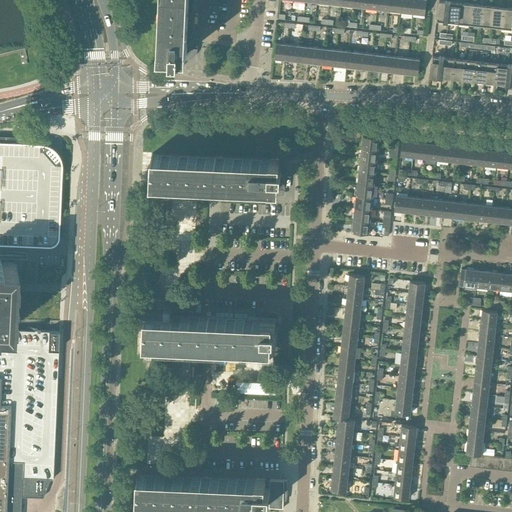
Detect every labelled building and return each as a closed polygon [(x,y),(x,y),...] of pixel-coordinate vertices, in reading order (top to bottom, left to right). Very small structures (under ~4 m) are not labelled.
[(159,51),(165,52),(165,51),(171,51),(171,52),(171,54),(174,54),(179,54),(179,56),(179,57),(180,57),(181,58),(182,58),(184,59),(185,59),(186,59),(187,59),(188,58),(189,58),(191,58),(192,57),(193,56),(194,48),(194,47),(191,47),(191,38),(187,38),(188,0),(160,0),(160,41),(159,41),(159,51)] [(377,0),(376,8),(388,9),(388,0),(377,0)] [(388,0),(388,9),(400,10),(401,0),(388,0)] [(401,0),(400,10),(412,12),(413,0),(401,0)] [(413,0),(412,12),(424,13),(425,0),(413,0)] [(448,21),(450,1),(451,0),(447,0),(445,0),(446,0),(443,0),(439,0),(437,19),(443,20),(443,21),(448,21)] [(461,2),(450,1),(448,21),(459,22),(461,2)] [(472,3),(461,2),(459,22),(469,23),(472,3)] [(482,4),(472,3),(469,23),(480,24),(482,4)] [(493,5),(482,4),(480,24),(491,25),(493,5)] [(504,7),(493,5),(491,25),(502,27),(504,7)] [(511,7),(504,7),(502,27),(511,28),(511,27),(511,7)] [(274,57),(287,59),(289,43),(276,42),(274,57)] [(287,59),(299,60),(301,45),(289,43),(287,59)] [(299,60),(311,61),(312,46),(301,45),(299,60)] [(324,47),(312,46),(311,61),(322,63),(324,47)] [(336,49),(324,47),(322,63),(334,64),(336,49)] [(348,50),(336,49),(334,64),(346,65),(348,50)] [(359,51),(348,50),(346,65),(358,67),(359,51)] [(371,53),(359,51),(358,67),(370,68),(371,53)] [(383,54),(371,53),(370,68),(381,69),(383,54)] [(395,55),(383,54),(381,69),(393,71),(395,55)] [(407,57),(395,55),(393,71),(405,72),(407,57)] [(442,77),(442,76),(444,56),(439,55),(439,56),(433,55),(431,75),(437,76),(442,77)] [(455,58),(444,56),(442,76),(452,78),(455,58)] [(407,57),(405,72),(418,73),(419,58),(407,57)] [(465,59),(455,58),(452,78),(463,79),(465,59)] [(476,60),(465,59),(463,79),(474,80),(476,60)] [(487,61),(476,60),(474,80),(485,81),(487,61)] [(498,62),(487,61),(485,81),(495,82),(498,62)] [(508,64),(498,62),(495,82),(506,84),(508,64)] [(361,147),(378,149),(379,137),(363,135),(361,147)] [(413,156),(414,140),(402,139),(400,154),(413,156)] [(413,156),(424,157),(426,142),(414,140),(413,156)] [(0,511),(20,511),(21,495),(43,497),(50,478),(52,478),(59,330),(12,328),(0,327),(0,243),(3,244),(27,245),(39,245),(48,245),(50,245),(52,245),(53,244),(55,243),(55,242),(56,242),(57,241),(58,239),(58,238),(58,237),(59,228),(59,220),(59,204),(61,160),(60,157),(59,154),(57,152),(56,151),(56,150),(54,148),(50,146),(48,144),(46,144),(44,143),(42,143),(41,143),(39,143),(37,143),(35,142),(32,142),(27,142),(25,142),(19,142),(10,141),(7,141),(4,141),(1,141),(0,141),(0,511)] [(424,157),(436,158),(438,143),(426,142),(424,157)] [(436,158),(448,160),(450,144),(438,143),(436,158)] [(448,160),(460,161),(462,146),(450,144),(448,160)] [(460,161),(472,162),(474,147),(462,146),(460,161)] [(361,147),(360,159),(376,161),(378,149),(361,147)] [(472,162),(484,164),(486,148),(474,147),(472,162)] [(484,164),(496,165),(498,150),(486,148),(484,164)] [(496,165),(508,166),(509,151),(498,150),(496,165)] [(268,186),(272,187),(272,193),(284,193),(284,186),(285,174),(280,174),(281,166),(279,166),(279,158),(152,153),(150,181),(152,181),(265,186),(268,186)] [(360,159),(358,171),(375,173),(376,161),(360,159)] [(358,171),(357,183),(374,185),(375,173),(358,171)] [(357,183),(356,195),(372,196),(374,185),(357,183)] [(406,211),(408,195),(396,194),(394,209),(406,211)] [(356,195),(354,207),(371,208),(372,196),(356,195)] [(420,197),(408,195),(406,211),(418,212),(420,197)] [(432,198),(420,197),(418,212),(430,213),(432,198)] [(444,199),(432,198),(430,213),(442,215),(444,199)] [(456,201),(444,199),(442,215),(454,216),(456,201)] [(468,202),(456,201),(454,216),(466,217),(468,202)] [(480,203),(468,202),(466,217),(478,219),(480,203)] [(492,205),(480,203),(478,219),(490,220),(492,205)] [(503,206),(492,205),(490,220),(502,221),(503,206)] [(511,207),(503,206),(502,221),(511,222),(511,207)] [(354,207),(353,218),(370,220),(371,208),(354,207)] [(370,220),(353,218),(352,231),(368,233),(370,220)] [(388,235),(389,222),(382,222),(381,234),(388,235)] [(0,327),(12,328),(12,319),(15,262),(12,261),(0,260),(0,327)] [(464,284),(477,286),(479,269),(466,268),(466,269),(461,268),(459,285),(464,286),(464,284)] [(491,271),(479,269),(477,286),(489,287),(491,271)] [(489,287),(500,288),(502,272),(491,271),(489,287)] [(500,288),(511,289),(511,272),(502,272),(500,288)] [(364,275),(349,273),(348,285),(363,287),(364,275)] [(410,280),(408,292),(424,294),(425,281),(410,280)] [(348,285),(346,297),(362,299),(363,287),(348,285)] [(422,306),(424,294),(408,292),(407,304),(422,306)] [(360,311),(362,299),(346,297),(345,309),(360,311)] [(421,317),(422,306),(407,304),(406,316),(421,317)] [(481,321),(496,323),(497,310),(482,308),(481,321)] [(345,309),(344,321),(359,323),(360,311),(345,309)] [(258,318),(256,318),(144,313),(143,341),(271,347),(272,334),(274,334),(274,326),(272,326),(272,323),(278,324),(278,316),(278,315),(278,314),(278,313),(277,313),(276,312),(276,311),(275,311),(274,311),(273,310),(272,311),(271,311),(270,311),(269,312),(268,313),(267,315),(258,314),(258,318)] [(420,329),(421,317),(406,316),(404,328),(420,329)] [(344,321),(342,333),(358,335),(359,323),(344,321)] [(481,321),(480,333),(495,335),(496,323),(481,321)] [(418,341),(420,329),(404,328),(403,339),(418,341)] [(342,333),(341,345),(356,347),(358,335),(342,333)] [(480,333),(478,345),(493,347),(495,335),(480,333)] [(417,353),(418,341),(403,339),(402,351),(417,353)] [(341,345),(340,357),(355,359),(356,347),(341,345)] [(478,345),(477,357),(492,358),(493,347),(478,345)] [(416,365),(417,353),(402,351),(400,363),(416,365)] [(340,357),(338,369),(354,370),(355,359),(340,357)] [(477,357),(476,369),(491,370),(492,358),(477,357)] [(400,363),(399,375),(414,377),(416,365),(400,363)] [(338,369),(337,381),(352,383),(354,370),(338,369)] [(476,369),(474,381),(489,382),(491,370),(476,369)] [(413,389),(414,377),(399,375),(398,387),(413,389)] [(337,381),(336,393),(351,395),(352,383),(337,381)] [(474,381),(473,392),(488,394),(489,382),(474,381)] [(411,401),(413,389),(398,387),(396,399),(411,401)] [(473,392),(472,404),(487,406),(488,394),(473,392)] [(336,393),(334,404),(350,406),(351,395),(336,393)] [(411,401),(396,399),(395,412),(410,413),(411,401)] [(334,404),(333,416),(354,419),(354,418),(348,418),(350,406),(334,404)] [(472,404),(470,416),(485,418),(487,406),(472,404)] [(353,431),(354,419),(333,416),(333,417),(339,417),(338,429),(353,431)] [(470,416),(469,427),(484,429),(485,418),(470,416)] [(402,424),(400,437),(415,438),(417,426),(402,424)] [(469,427),(468,439),(483,441),(484,429),(469,427)] [(338,429),(336,441),(351,443),(353,431),(338,429)] [(400,437),(399,448),(414,450),(415,438),(400,437)] [(481,454),(483,441),(468,439),(466,452),(472,453),(477,453),(481,454)] [(336,441),(335,453),(350,455),(351,443),(336,441)] [(399,448),(398,460),(413,462),(414,450),(399,448)] [(335,453),(334,465),(349,466),(350,455),(335,453)] [(398,460),(396,472),(411,474),(413,462),(398,460)] [(347,478),(349,466),(334,465),(332,476),(347,478)] [(410,486),(411,474),(396,472),(395,484),(410,486)] [(254,506),(257,506),(258,506),(257,511),(269,511),(269,507),(269,497),(284,498),(284,497),(287,497),(287,494),(287,489),(287,485),(287,482),(286,480),(284,480),(284,479),(270,479),(270,480),(266,480),(266,479),(138,473),(137,501),(138,501),(254,506)] [(347,478),(332,476),(331,489),(346,491),(347,478)] [(410,486),(395,484),(393,496),(408,498),(410,486)] [(269,507),(283,507),(284,498),(269,497),(269,507)]
